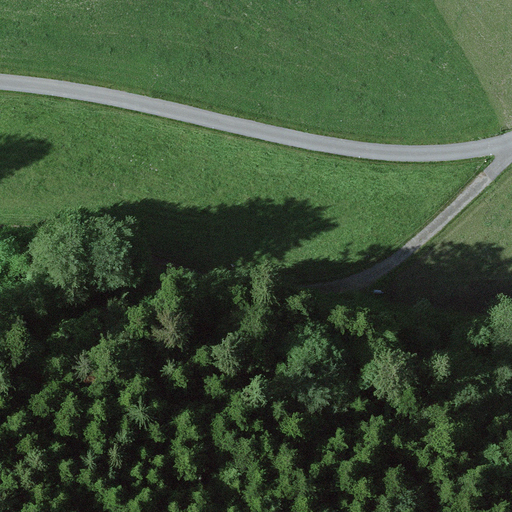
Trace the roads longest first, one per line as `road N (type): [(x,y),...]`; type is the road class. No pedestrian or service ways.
road 1 (track): [(511,148),(390,264),(351,284),(299,292),(0,226)]
road 2 (track): [(0,83),(90,94),(320,144),(418,154),(511,140)]
